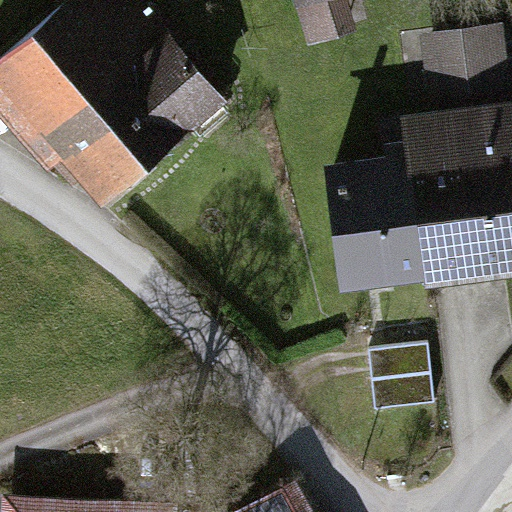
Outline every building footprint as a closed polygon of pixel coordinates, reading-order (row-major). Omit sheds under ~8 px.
[(0,72),(49,128),(168,21),(149,0),(61,0),(0,55),(0,72)] [(303,0),(320,49),(374,30),(363,0),(303,0)] [(168,21),(49,128),(110,195),(229,89),(168,21)] [(503,29),(433,36),(440,111),(510,104),(503,29)] [(416,114),(430,263),(511,255),(511,104),(510,104),(440,111),(416,114)] [(430,263),(416,114),(384,117),(388,156),(337,161),(348,271),(430,263)] [(0,234),(0,296),(25,330),(68,297),(13,224),(0,234)] [(0,307),(0,399),(46,360),(0,307)] [(439,343),(372,351),(379,410),(445,403),(439,343)] [(260,504),(264,511),(330,511),(310,476),(260,504)] [(184,511),(185,494),(9,490),(8,511),(184,511)]
